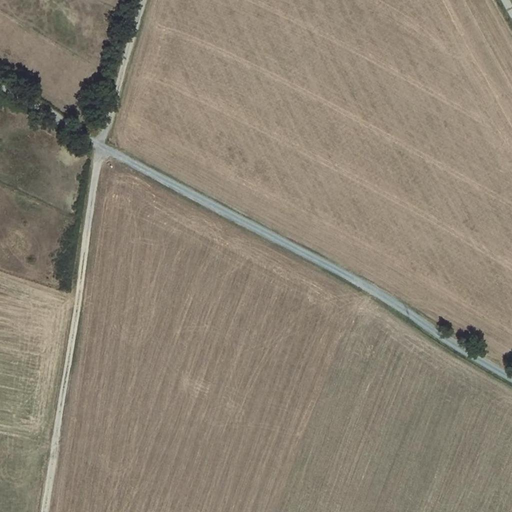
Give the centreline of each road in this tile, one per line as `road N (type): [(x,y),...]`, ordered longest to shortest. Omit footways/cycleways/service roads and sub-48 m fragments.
road 1 (track): [(511,374),(318,254),(102,145)]
road 2 (track): [(102,145),(46,511)]
road 3 (track): [(140,0),(102,145)]
road 4 (track): [(102,145),(0,81)]
